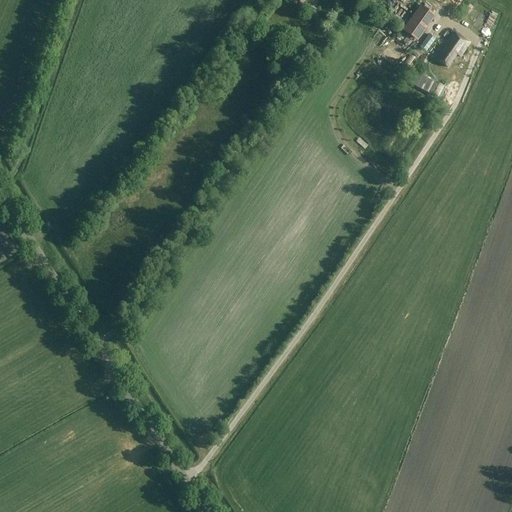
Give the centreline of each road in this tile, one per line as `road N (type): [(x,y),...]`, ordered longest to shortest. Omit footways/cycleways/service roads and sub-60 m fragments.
road 1 (unclassified): [(207,511),(0,195)]
road 2 (track): [(75,0),(13,175),(0,188)]
